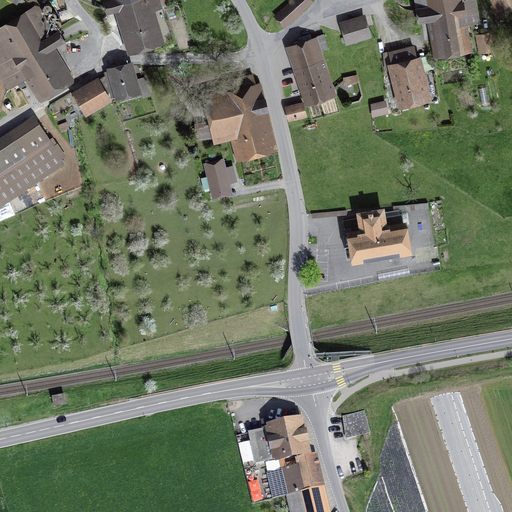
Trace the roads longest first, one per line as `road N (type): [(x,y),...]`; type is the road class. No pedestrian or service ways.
road 1 (tertiary): [(310,380),(297,324),(295,207),(258,46)]
road 2 (secondary): [(310,380),(181,398),(0,439)]
road 3 (track): [(261,56),(133,66),(68,0)]
road 4 (secondary): [(511,339),(310,380)]
road 5 (track): [(119,52),(0,136)]
road 6 (unclassified): [(344,511),(310,380)]
